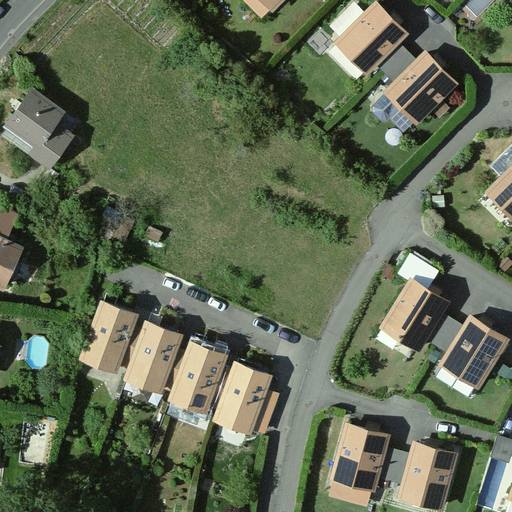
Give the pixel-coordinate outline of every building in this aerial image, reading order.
[(270,10),(260,0),(243,0),(262,19),(263,17),(270,10)] [(260,0),(270,10),(273,13),(285,0),(260,0)] [(374,61),(382,69),(406,46),(398,38),(407,28),(379,0),(369,0),(332,37),(365,71),(374,61)] [(414,55),(406,46),(382,69),(384,71),(391,78),(381,87),(386,92),(415,121),(457,79),(424,45),(414,55)] [(67,111),(32,86),(3,126),(33,148),(29,153),(35,158),(43,164),(51,169),(75,135),(73,134),(59,123),(66,112),(67,111)] [(415,121),(386,92),(372,105),(372,112),(380,121),(388,121),(390,119),(404,133),(415,121)] [(511,161),(486,188),(511,214),(511,161)] [(17,210),(0,202),(0,285),(1,286),(20,242),(5,235),(17,210)] [(425,337),(435,344),(453,316),(442,309),(450,298),(410,273),(378,324),(418,349),(425,337)] [(137,309),(99,296),(89,322),(77,356),(115,370),(118,363),(133,322),(137,309)] [(462,322),(453,316),(435,344),(445,350),(438,361),(478,386),(510,336),(469,310),(462,322)] [(182,330),(144,316),(141,324),(125,366),(121,376),(160,390),(161,385),(176,345),(182,330)] [(141,324),(133,322),(118,363),(125,366),(141,324)] [(227,350),(189,336),(185,348),(170,389),(167,396),(205,410),(207,405),(222,363),(227,350)] [(185,348),(176,345),(161,385),(170,389),(185,348)] [(272,370),(234,356),(230,366),(215,407),(211,417),(250,430),(251,426),(266,386),(272,370)] [(230,366),(222,363),(207,405),(215,407),(230,366)] [(279,391),(266,386),(251,426),(264,431),(279,391)] [(378,475),(389,478),(398,447),(386,443),(390,430),(345,418),(329,475),(374,488),(378,475)] [(511,454),(511,439),(498,435),(491,457),(509,463),(511,454)] [(409,450),(398,447),(389,478),(400,481),(397,494),(442,507),(458,449),(412,436),(409,450)]
